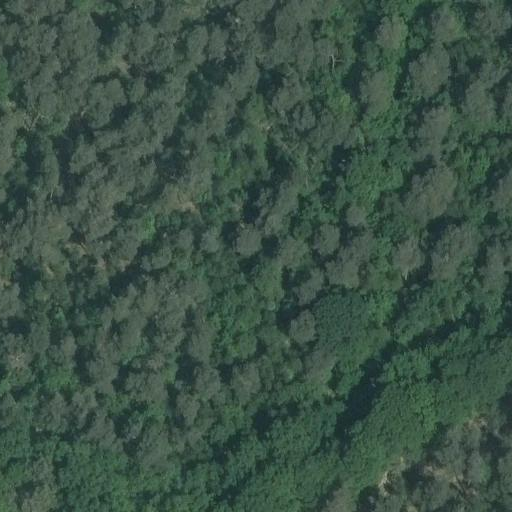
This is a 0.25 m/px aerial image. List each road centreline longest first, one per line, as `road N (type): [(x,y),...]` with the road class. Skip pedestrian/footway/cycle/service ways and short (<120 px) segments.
road 1 (track): [(424,0),(325,437)]
road 2 (track): [(511,345),(325,437),(225,511)]
road 3 (track): [(122,511),(0,400)]
